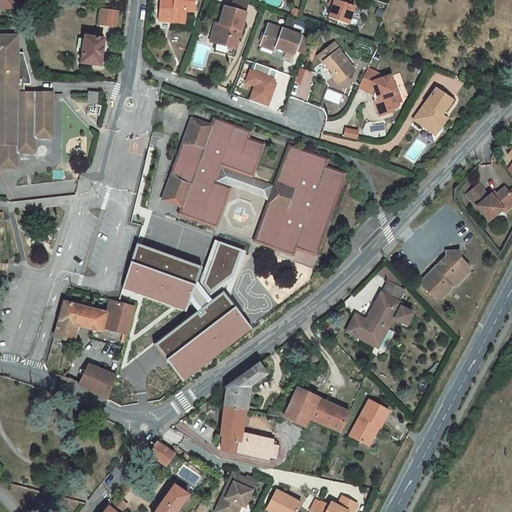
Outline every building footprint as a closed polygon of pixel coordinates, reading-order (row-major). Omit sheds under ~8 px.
[(14,0),(0,0),(0,7),(14,8),(14,0)] [(194,0),(160,0),(159,16),(173,17),(172,22),(185,23),(186,11),(194,12),(194,0)] [(239,0),(233,0),(231,9),(245,13),(248,2),(239,0)] [(332,8),(328,18),(348,25),(354,7),(348,4),(349,0),(333,0),(335,1),(332,8)] [(231,9),(225,7),(220,24),(215,43),(217,43),(236,49),(246,13),(245,13),(231,9)] [(109,10),(102,9),(100,24),(107,25),(109,10)] [(118,11),(109,10),(107,25),(107,26),(116,27),(118,11)] [(216,23),(211,41),(215,43),(220,24),(216,23)] [(269,24),(262,43),(275,48),(294,55),(296,51),(301,37),(301,36),(269,24)] [(0,168),(17,168),(17,153),(35,153),(35,138),(52,138),(53,101),(62,101),(63,94),(53,95),(53,93),(24,93),(24,85),(31,85),(31,80),(23,53),(18,53),(18,36),(0,36),(0,168)] [(104,40),(85,37),(81,63),(100,66),(104,40)] [(309,40),(301,37),(296,51),(304,54),(309,40)] [(217,43),(215,51),(234,56),(236,49),(217,43)] [(334,43),(329,47),(334,54),(338,50),(339,50),(334,43)] [(329,47),(318,56),(323,63),(324,62),(333,74),(331,75),(338,84),(347,77),(346,76),(354,70),(338,50),(334,54),(329,47)] [(253,87),(249,100),(269,107),(279,79),(268,75),(270,69),(253,63),(246,84),(253,87)] [(368,69),(359,87),(374,94),(376,93),(378,100),(375,101),(379,116),(392,112),(391,108),(398,106),(397,103),(394,95),(396,94),(393,85),(390,76),(386,78),(368,69)] [(436,89),(413,120),(430,132),(437,123),(441,126),(446,119),(441,115),(452,101),(436,89)] [(99,92),(89,92),(88,103),(98,104),(99,92)] [(191,118),(183,141),(185,141),(206,149),(209,143),(207,142),(213,126),(191,118)] [(183,207),(181,213),(215,226),(228,189),(212,183),(220,163),(251,174),(262,146),(246,140),(249,133),(215,120),(213,126),(207,142),(209,143),(206,149),(185,141),(172,178),(193,185),(191,192),(189,191),(183,207)] [(437,123),(430,132),(434,135),(441,126),(437,123)] [(356,139),(358,132),(346,130),(344,137),(356,139)] [(269,204),(256,240),(292,254),(295,246),(315,253),(343,175),(323,168),(326,161),(290,148),(277,184),(294,190),(287,211),(269,204)] [(220,163),(212,183),(228,189),(229,186),(271,201),(269,204),(287,211),(294,190),(277,184),(275,188),(250,178),(251,174),(220,163)] [(170,177),(162,200),(183,207),(189,191),(191,192),(193,185),(172,178),(170,177)] [(489,197),(478,184),(467,194),(489,221),(503,209),(511,201),(511,196),(508,192),(505,188),(497,195),(493,197),(491,195),(489,197)] [(511,205),(511,201),(503,209),(505,212),(511,205)] [(246,252),(215,242),(199,286),(210,300),(236,279),(246,252)] [(200,273),(137,250),(124,289),(186,312),(190,302),(198,313),(155,345),(182,380),(250,327),(223,293),(209,304),(195,286),(200,273)] [(438,265),(423,279),(423,286),(435,298),(442,298),(451,289),(451,286),(457,286),(469,273),(469,267),(463,261),(460,264),(457,262),(460,259),(460,251),(446,251),(446,257),(446,261),(442,265),(438,265)] [(385,287),(381,294),(367,322),(356,316),(348,332),(359,337),(376,346),(386,327),(387,328),(392,318),(406,325),(413,313),(399,306),(400,304),(398,303),(405,290),(400,287),(402,284),(379,272),(374,281),(385,287)] [(58,324),(54,337),(73,342),(75,336),(74,336),(73,337),(68,335),(72,324),(102,332),(102,330),(105,331),(106,331),(107,330),(108,331),(121,334),(126,335),(130,319),(134,306),(110,300),(107,313),(100,312),(64,302),(58,324)] [(259,364),(227,387),(224,407),(241,410),(246,410),(250,386),(255,382),(257,385),(266,379),(264,376),(266,375),(259,364)] [(90,366),(81,385),(84,387),(93,367),(90,366)] [(116,376),(93,367),(84,387),(107,399),(116,376)] [(305,378),(299,390),(317,398),(322,386),(305,378)] [(299,390),(297,389),(286,413),(284,417),(284,418),(304,427),(309,418),(341,432),(349,412),(318,399),(317,398),(299,390)] [(380,427),(389,411),(369,401),(350,436),(366,444),(375,429),(373,428),(375,424),(380,427)] [(241,410),(224,407),(221,436),(222,436),(222,442),(221,450),(235,452),(237,437),(241,437),(242,434),(243,432),(238,431),(241,410)] [(246,410),(241,410),(238,431),(243,432),(246,410)] [(366,444),(369,446),(380,427),(375,424),(373,428),(375,429),(366,444)] [(242,434),(241,437),(237,437),(235,452),(268,460),(269,456),(272,446),(275,446),(276,442),(273,441),(242,434)] [(157,442),(149,454),(167,466),(175,454),(170,451),(158,442),(157,442)] [(275,446),(272,446),(269,456),(276,457),(279,447),(275,446)] [(226,507),(223,511),(237,511),(241,505),(244,507),(257,481),(247,477),(246,479),(236,474),(232,481),(229,480),(226,488),(230,490),(222,506),(226,507)] [(174,485),(155,511),(177,511),(188,496),(189,495),(174,485)] [(226,488),(215,511),(223,511),(226,507),(222,506),(230,490),(226,488)] [(276,490),(266,509),(271,511),(296,511),(301,503),(276,490)] [(116,496),(109,505),(117,511),(122,511),(128,505),(116,496)] [(314,511),(353,511),(357,504),(343,497),(338,506),(331,502),(329,506),(320,501),(320,502),(314,511)] [(314,511),(320,502),(316,499),(310,511),(312,511),(314,511)]
